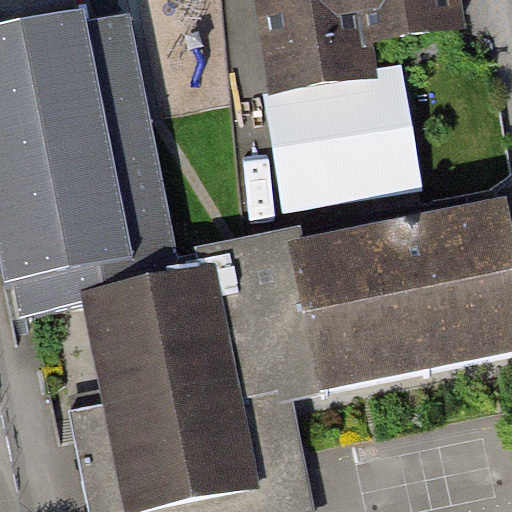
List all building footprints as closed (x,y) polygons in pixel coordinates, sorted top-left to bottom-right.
[(255,0),(273,100),(407,77),(403,49),(462,39),(454,0),(255,0)] [(147,263),(35,288),(40,312),(87,302),(197,277),(140,17),(95,27),(147,263)] [(93,19),(0,39),(0,179),(24,290),(35,288),(147,263),(95,27),(93,19)] [(407,77),(273,100),(292,208),(426,184),(407,77)] [(511,207),(293,255),(326,403),(511,362),(511,207)] [(298,410),(326,403),(293,255),(289,234),(205,252),(210,274),(240,409),(279,401),(282,413),(298,410)] [(133,511),(178,511),(259,494),(240,409),(210,274),(197,277),(87,302),(111,410),(133,511)] [(90,511),(321,511),(298,410),(282,413),(279,401),(240,409),(259,494),(178,511),(133,511),(111,410),(70,419),(90,511)]
